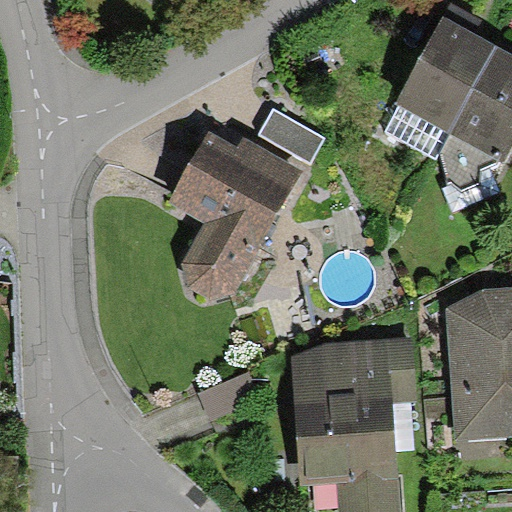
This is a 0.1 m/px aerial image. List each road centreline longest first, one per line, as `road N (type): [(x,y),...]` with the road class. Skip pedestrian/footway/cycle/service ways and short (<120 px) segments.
road 1 (residential): [(37,125),(55,448)]
road 2 (residential): [(37,125),(105,113),(314,0)]
road 3 (residential): [(55,448),(110,457),(180,511)]
road 4 (residential): [(12,0),(37,125)]
